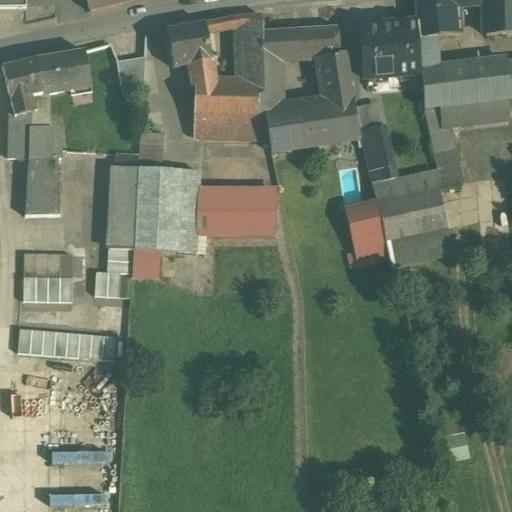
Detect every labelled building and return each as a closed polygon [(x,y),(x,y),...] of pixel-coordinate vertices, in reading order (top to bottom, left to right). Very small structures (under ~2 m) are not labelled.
[(0,0),(0,10),(26,10),(25,0),(0,0)] [(85,0),(89,15),(124,7),(124,5),(143,0),(85,0)] [(469,0),(413,0),(415,26),(417,42),(437,40),(457,37),(453,7),(470,5),(469,0)] [(511,0),(469,0),(470,5),(483,3),(484,38),(511,35),(511,0)] [(260,17),(234,20),(234,22),(205,27),(207,39),(238,33),(240,86),(256,86),(263,86),(261,35),(260,17)] [(400,25),(387,26),(388,28),(374,29),(374,27),(363,28),(363,30),(359,30),(363,82),(370,81),(420,77),(419,76),(418,76),(416,42),(417,42),(415,26),(400,27),(400,25)] [(205,27),(165,34),(172,69),(188,65),(210,63),(207,39),(205,27)] [(336,31),(275,34),(276,62),(320,58),(321,60),(338,59),(338,56),(336,31)] [(275,34),(261,35),(263,86),(256,86),(256,116),(264,115),(277,113),(276,62),(275,34)] [(417,42),(416,42),(418,76),(419,76),(419,75),(419,74),(436,73),(434,53),(438,53),(437,40),(417,42)] [(84,54),(34,63),(31,100),(46,98),(69,94),(90,90),(84,54)] [(326,107),(312,109),(318,148),(357,142),(344,56),(338,56),(338,59),(321,60),(320,61),(326,107)] [(143,61),(116,65),(120,89),(142,85),(143,61)] [(34,63),(1,72),(14,120),(15,122),(29,118),(30,117),(31,100),(34,63)] [(210,63),(188,65),(192,86),(195,86),(214,86),(210,63)] [(436,73),(419,75),(419,76),(420,77),(423,112),(445,110),(505,103),(510,102),(505,65),(436,73)] [(142,85),(120,89),(121,101),(141,98),(142,85)] [(214,86),(195,86),(194,139),(268,142),(264,115),(256,116),(256,86),(240,86),(214,86)] [(46,98),(31,100),(30,117),(29,118),(28,132),(48,130),(46,98)] [(505,103),(445,110),(449,131),(508,124),(505,103)] [(277,113),(264,115),(268,142),(270,155),(318,148),(312,109),(277,113)] [(445,110),(423,112),(434,158),(453,154),(449,131),(445,110)] [(29,118),(15,122),(14,120),(8,121),(7,162),(27,162),(27,160),(26,160),(28,132),(29,118)] [(48,130),(28,132),(26,160),(27,160),(27,162),(58,161),(58,152),(57,134),(52,130),(48,130)] [(382,130),(360,135),(369,176),(391,171),(382,130)] [(163,136),(139,135),(139,150),(162,151),(163,136)] [(162,151),(139,150),(138,159),(137,172),(161,173),(162,151)] [(453,154),(434,158),(441,191),(460,187),(453,154)] [(138,159),(116,158),(114,170),(137,172),(138,159)] [(58,161),(27,162),(26,178),(58,176),(58,163),(58,161)] [(137,172),(114,170),(109,253),(133,254),(137,172)] [(391,171),(369,176),(372,188),(394,183),(391,171)] [(161,173),(137,172),(133,254),(195,258),(197,235),(199,195),(200,176),(161,173)] [(394,183),(372,188),(376,207),(384,245),(445,232),(432,175),(394,183)] [(58,176),(26,178),(24,220),(60,218),(58,176)] [(276,196),(199,195),(197,235),(275,235),(276,196)] [(376,207),(344,214),(357,269),(388,262),(384,245),(376,207)] [(109,253),(103,252),(102,275),(116,276),(131,277),(133,254),(109,253)] [(36,257),(24,257),(24,281),(35,281),(36,257)] [(47,257),(36,257),(35,281),(47,281),(47,257)] [(58,257),(47,257),(47,281),(58,281),(58,257)] [(69,257),(58,257),(58,281),(69,281),(69,257)] [(80,258),(69,257),(69,281),(80,281),(80,258)] [(115,300),(116,276),(102,275),(91,274),(89,299),(115,300)] [(19,304),(32,304),(33,281),(20,281),(19,304)] [(32,304),(46,304),(46,281),(33,281),(32,304)] [(46,304),(59,304),(59,282),(46,281),(46,304)] [(59,304),(72,304),(72,282),(59,282),(59,304)] [(15,356),(27,357),(28,333),(16,332),(15,356)] [(27,357),(39,358),(40,334),(28,333),(27,357)] [(39,358),(51,359),(52,335),(40,334),(39,358)] [(51,359),(63,360),(64,336),(52,335),(51,359)] [(63,360),(75,361),(76,337),(64,336),(63,360)] [(75,361),(87,362),(88,338),(76,337),(75,361)] [(87,362),(99,362),(100,339),(88,338),(87,362)] [(99,362),(111,363),(112,340),(100,339),(99,362)] [(435,421),(440,438),(455,433),(450,417),(435,421)] [(445,436),(447,462),(464,461),(463,435),(445,436)] [(45,456),(45,465),(66,464),(66,470),(103,469),(102,453),(45,456)] [(105,504),(103,475),(69,476),(69,478),(55,478),(56,507),(105,504)]
